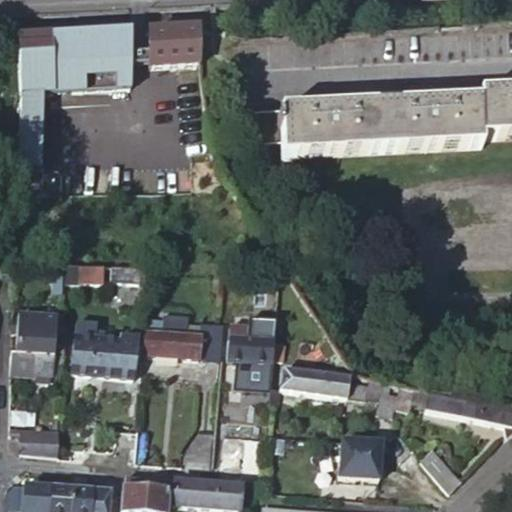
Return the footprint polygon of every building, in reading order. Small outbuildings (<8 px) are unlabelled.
[(198,55),(198,34),(148,37),(150,73),(198,70),(198,55)] [(76,40),(16,43),(18,67),(19,86),(20,97),(20,105),(20,119),(19,172),(42,171),(43,99),(131,94),(129,37),(76,40)] [(203,112),(200,89),(151,92),(154,131),(147,132),(149,156),(179,154),(181,194),(211,192),(209,140),(206,130),(203,112)] [(478,105),(252,116),(253,147),(281,146),(282,161),(481,150),(481,144),(511,142),(511,96),(478,98),(478,105)] [(179,154),(149,156),(150,196),(181,194),(179,154)] [(102,273),(64,272),(63,289),(102,290),(102,273)] [(142,290),(143,275),(109,274),(108,289),(142,290)] [(187,316),(186,327),(184,339),(201,340),(203,318),(187,316)] [(54,321),(17,318),(16,330),(11,329),(11,338),(15,338),(14,356),(10,355),(9,378),(33,380),(33,376),(34,358),(52,359),(54,321)] [(326,344),(310,322),(300,328),(315,350),(326,344)] [(142,334),(140,358),(198,364),(201,340),(184,339),(186,327),(149,323),(148,335),(142,334)] [(96,329),(76,327),(71,377),(117,381),(132,383),(136,343),(118,341),(118,344),(94,342),(96,329)] [(272,349),(272,345),(247,344),(248,332),(231,330),(228,365),(270,368),(270,365),(272,349)] [(283,350),(272,349),(270,365),(283,366),(283,350)] [(50,377),(52,359),(34,358),(33,376),(50,377)] [(388,394),(366,387),(366,394),(348,391),(349,386),(330,383),(331,378),(309,374),(308,380),(283,376),(280,394),(364,407),(365,405),(377,407),(374,420),(392,425),(393,416),(396,396),(389,395),(388,394)] [(267,377),(253,377),(252,394),(265,395),(267,377)] [(411,398),(396,396),(393,416),(408,419),(411,398)] [(511,438),(511,414),(506,414),(476,409),(427,401),(424,418),(505,432),(504,435),(504,437),(505,439),(506,442),(511,438)] [(20,439),(19,457),(55,460),(56,441),(20,439)] [(336,480),(380,482),(382,442),(338,439),(336,480)] [(425,472),(443,493),(456,480),(436,460),(425,472)] [(68,511),(71,478),(59,477),(58,483),(64,483),(63,494),(49,494),(48,511),(68,511)] [(71,478),(68,511),(106,511),(108,497),(76,496),(77,485),(84,485),(84,479),(71,478)] [(122,481),(119,511),(166,511),(168,491),(146,490),(143,483),(122,481)] [(181,511),(239,511),(240,490),(218,488),(172,485),(170,511),(181,511)] [(50,490),(6,487),(5,511),(48,511),(49,494),(50,490)]
